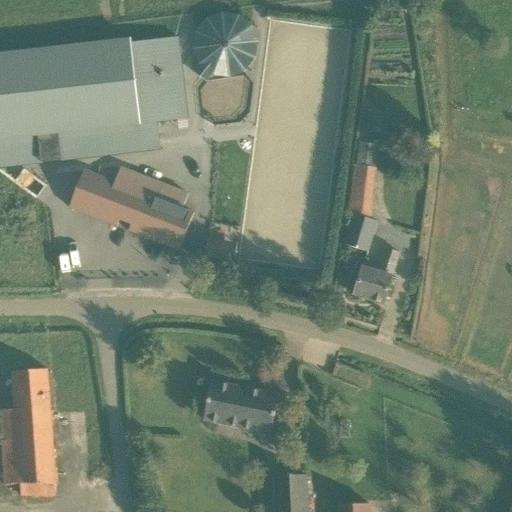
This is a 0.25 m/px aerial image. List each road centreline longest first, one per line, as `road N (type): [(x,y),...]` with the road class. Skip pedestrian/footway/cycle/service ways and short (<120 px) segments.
road 1 (unclassified): [(511,405),(355,341),(255,316),(106,305)]
road 2 (unclassified): [(125,511),(106,305)]
